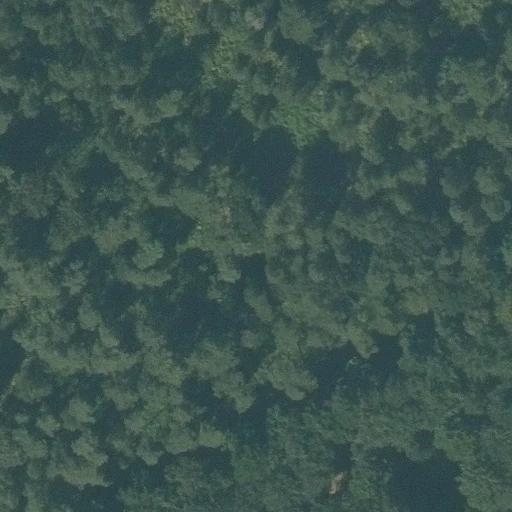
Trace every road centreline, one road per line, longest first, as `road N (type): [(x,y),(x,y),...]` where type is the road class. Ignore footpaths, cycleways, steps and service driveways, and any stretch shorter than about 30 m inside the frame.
road 1 (track): [(21,0),(191,253),(355,263),(470,284)]
road 2 (track): [(511,263),(61,511)]
road 3 (track): [(0,264),(191,253)]
